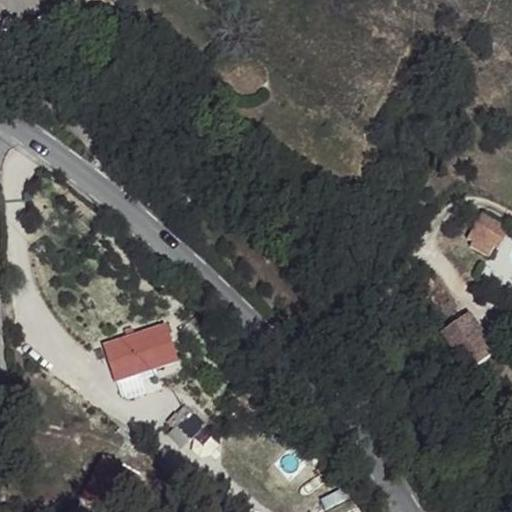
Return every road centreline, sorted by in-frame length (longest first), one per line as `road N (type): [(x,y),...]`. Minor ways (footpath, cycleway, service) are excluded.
road 1 (tertiary): [(4,118),(121,204),(319,391),(410,511)]
road 2 (unknown): [(319,391),(447,209),(474,201),(511,216)]
